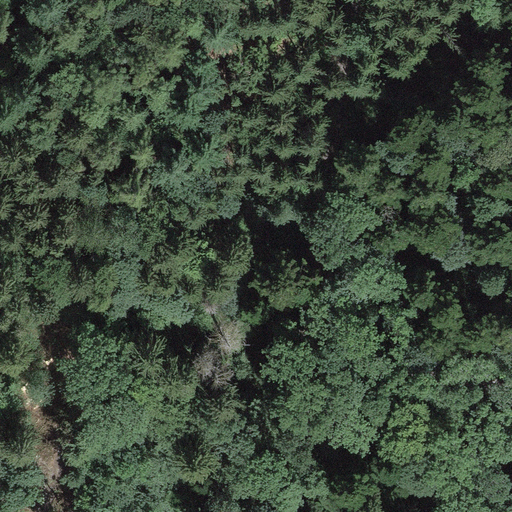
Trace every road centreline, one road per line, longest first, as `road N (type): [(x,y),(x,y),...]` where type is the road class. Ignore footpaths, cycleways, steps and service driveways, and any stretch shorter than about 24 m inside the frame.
road 1 (track): [(77,511),(87,467),(83,418),(143,127),(198,0)]
road 2 (track): [(358,0),(322,192),(321,289),(350,347),(407,374),(511,391)]
road 3 (track): [(511,421),(432,511)]
